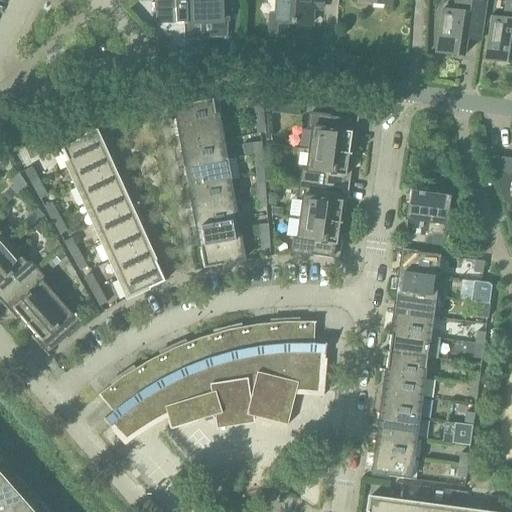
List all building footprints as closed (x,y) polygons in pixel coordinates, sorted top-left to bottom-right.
[(173,0),(174,0),(154,1),(155,25),(182,24),(183,41),(226,40),(226,44),(200,44),(201,61),(236,60),(236,58),(239,7),(234,0),(222,0),(173,0)] [(269,33),(285,34),(286,23),(311,25),(312,9),(317,9),(317,0),(276,0),(275,16),(270,16),(269,33)] [(483,20),(485,0),(455,0),(454,12),(442,10),(435,52),(463,57),(469,17),(483,20)] [(511,0),(506,0),(503,19),(491,18),(485,60),(511,64),(511,0)] [(261,93),(253,93),(253,94),(255,113),(263,113),(261,94),(261,93)] [(268,98),(266,111),(278,113),(280,100),(268,98)] [(173,107),(177,128),(215,121),(212,100),(173,107)] [(309,150),(348,155),(353,120),(309,114),(308,128),(312,129),(309,150)] [(219,141),(215,121),(177,128),(181,148),(219,141)] [(104,152),(95,132),(60,148),(69,168),(104,152)] [(181,148),(185,168),(223,161),(219,141),(181,148)] [(253,143),(253,155),(262,155),(261,143),(253,143)] [(302,170),(300,184),(342,189),(344,179),(345,179),(348,155),(309,150),(306,171),(302,170)] [(69,168),(77,186),(113,170),(104,152),(69,168)] [(254,167),(263,166),(262,155),(253,155),(254,167)] [(511,196),(511,159),(489,156),(502,202),(511,203),(511,196)] [(188,188),(226,181),(223,161),(185,168),(188,188)] [(32,185),(39,181),(31,167),(24,171),(32,185)] [(121,189),(113,170),(77,186),(86,205),(121,189)] [(47,195),(39,181),(32,185),(39,199),(47,195)] [(188,188),(192,208),(230,201),(226,181),(188,188)] [(256,184),(257,196),(265,195),(264,184),(256,184)] [(290,200),(288,217),(300,219),(339,224),(340,212),(342,200),(341,200),(342,189),(300,184),(298,197),(303,198),(302,201),(290,200)] [(0,197),(6,204),(16,195),(10,188),(0,197)] [(86,205),(94,223),(129,207),(121,189),(86,205)] [(409,191),(403,242),(442,248),(446,219),(454,216),(448,202),(449,197),(446,197),(444,192),(431,190),(430,194),(409,191)] [(258,208),(266,207),(265,195),(257,196),(258,208)] [(196,228),(234,221),(230,201),(192,208),(196,228)] [(51,203),(44,207),(52,221),(59,217),(51,203)] [(138,226),(129,207),(94,223),(103,242),(138,226)] [(36,223),(44,216),(37,208),(29,215),(36,223)] [(67,231),(59,217),(52,221),(59,235),(67,231)] [(334,259),(338,224),(300,219),(297,240),(293,239),(291,253),(334,259)] [(48,228),(41,220),(32,227),(40,236),(48,228)] [(196,228),(199,248),(237,241),(234,221),(196,228)] [(259,225),(260,237),(268,236),(267,225),(259,225)] [(103,242),(111,260),(146,244),(138,226),(103,242)] [(0,255),(10,247),(0,235),(0,255)] [(261,249),(269,248),(268,236),(260,237),(261,249)] [(72,257),(79,253),(71,238),(64,242),(72,257)] [(241,262),(240,257),(237,241),(199,248),(203,269),(241,262)] [(111,260),(120,279),(155,263),(146,244),(111,260)] [(0,255),(0,295),(3,299),(36,270),(27,260),(24,263),(10,247),(0,255)] [(440,256),(401,251),(399,272),(437,277),(440,256)] [(87,267),(79,253),(72,257),(79,271),(87,267)] [(58,255),(52,260),(56,265),(62,260),(58,255)] [(481,274),(483,262),(475,261),(473,273),(481,274)] [(164,282),(155,263),(120,279),(128,298),(164,282)] [(3,299),(26,325),(56,299),(42,283),(45,280),(36,270),(3,299)] [(399,272),(396,292),(434,297),(437,277),(399,272)] [(84,278),(91,292),(99,288),(91,274),(84,278)] [(479,303),(480,303),(488,304),(490,292),(489,292),(490,286),(488,284),(473,282),(470,302),(478,303),(479,303)] [(99,288),(91,292),(99,306),(106,302),(99,288)] [(393,312),(431,317),(434,297),(396,292),(393,312)] [(70,315),(56,299),(26,325),(50,352),(82,323),(73,312),(70,315)] [(478,303),(476,317),(486,319),(488,304),(480,303),(479,303),(478,303)] [(390,332),(429,337),(431,317),(393,312),(390,332)] [(186,344),(184,341),(158,352),(159,355),(147,362),(134,369),(132,367),(109,383),(111,386),(99,394),(112,411),(103,419),(127,446),(128,445),(124,440),(132,434),(140,429),(149,423),(157,418),(166,414),(171,429),(214,416),(217,426),(252,420),(252,417),(287,425),(294,396),(321,398),(325,344),(313,343),(314,322),(299,322),(298,319),(270,321),(270,324),(255,325),(241,328),(240,325),(213,331),(213,334),(199,338),(186,344)] [(390,332),(388,352),(426,358),(436,359),(438,339),(429,337),(390,332)] [(476,332),(475,344),(483,345),(484,333),(476,332)] [(483,345),(475,344),(465,343),(464,355),(481,358),(483,345)] [(385,373),(423,378),(426,358),(388,352),(385,373)] [(471,372),(469,384),(477,385),(479,373),(471,372)] [(382,393),(421,398),(423,378),(385,373),(382,393)] [(476,397),(477,385),(469,384),(468,396),(476,397)] [(380,413),(418,418),(421,398),(382,393),(380,413)] [(466,412),(464,424),(472,425),(474,414),(466,412)] [(377,433),(415,438),(418,418),(380,413),(377,433)] [(454,423),(452,443),(469,446),(470,437),(472,425),(464,424),(456,423),(455,423),(454,423)] [(374,453),(412,459),(415,438),(377,433),(374,453)] [(412,459),(374,453),(371,474),(409,480),(412,459)] [(460,453),(458,465),(466,466),(468,454),(460,453)] [(465,478),(466,466),(458,465),(457,477),(465,478)] [(0,511),(8,511),(22,500),(7,484),(0,490),(0,511)] [(392,501),(368,498),(366,511),(391,511),(393,501),(392,501)] [(31,511),(22,500),(8,511),(31,511)] [(393,501),(391,511),(415,511),(417,504),(393,501)]
